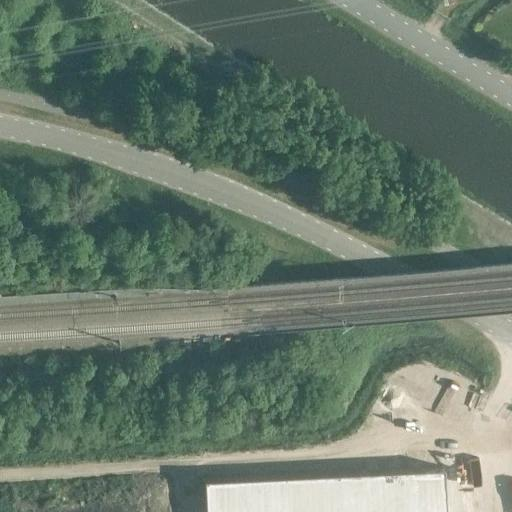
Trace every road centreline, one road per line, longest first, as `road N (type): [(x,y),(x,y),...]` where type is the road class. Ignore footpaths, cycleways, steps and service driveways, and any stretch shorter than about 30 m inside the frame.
road 1 (secondary): [(511,333),(207,187),(0,128)]
road 2 (tertiary): [(511,100),(346,0)]
